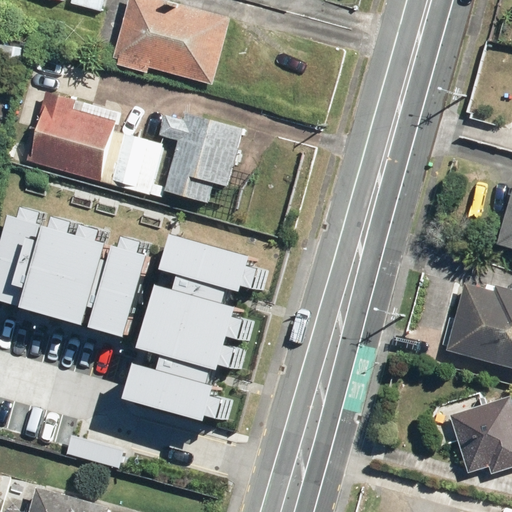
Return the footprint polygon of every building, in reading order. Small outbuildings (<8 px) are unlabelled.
[(75,0),(75,4),(112,12),(114,0),(75,0)] [(121,57),(126,59),(124,65),(158,74),(160,67),(223,83),(240,16),(198,6),(199,0),(134,0),(124,45),(105,41),(100,59),(119,64),(121,57)] [(82,96),(55,89),(35,158),(110,180),(127,121),(79,108),(82,96)] [(176,113),(170,134),(188,139),(173,191),(218,204),(224,183),(236,186),(255,122),(199,105),(195,118),(176,113)] [(161,183),(173,144),(135,132),(119,183),(166,198),(170,186),(161,183)] [(142,241),(7,204),(0,229),(0,316),(113,348),(142,241)] [(217,432),(264,258),(159,229),(111,403),(217,432)] [(511,287),(511,291),(475,282),(459,346),(511,359),(511,287)] [(511,396),(458,408),(473,473),(511,464),(511,396)] [(121,511),(123,506),(45,486),(38,511),(121,511)]
